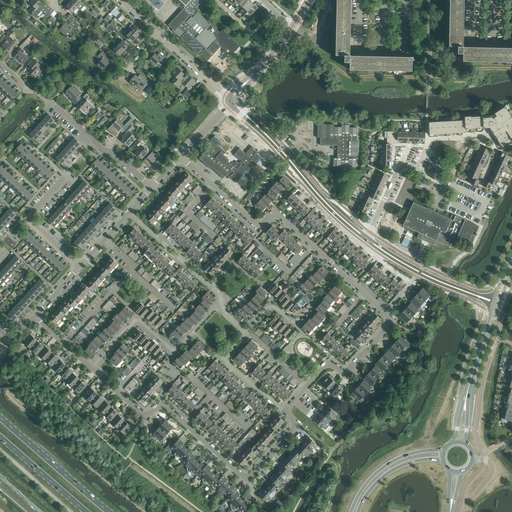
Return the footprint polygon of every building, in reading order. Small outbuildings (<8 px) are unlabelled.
[(44,6),(37,0),(32,0),(29,3),(33,6),(30,10),(33,13),(32,14),(38,19),(43,12),(45,14),(45,15),(48,18),(54,11),(46,3),(44,6)] [(184,8),(168,25),(169,26),(173,29),(172,30),(180,38),(196,53),(197,53),(198,54),(198,53),(199,54),(199,55),(200,55),(201,56),(202,56),(207,61),(208,61),(207,61),(212,56),(214,54),(220,47),(223,50),(224,53),(226,53),(226,50),(228,48),(233,53),(234,53),(239,47),(240,46),(239,46),(234,42),(235,41),(234,41),(227,35),(228,35),(227,34),(227,35),(222,30),(220,32),(197,12),(194,10),(196,8),(203,0),(179,0),(186,6),(184,7),(184,8)] [(243,0),(239,5),(243,8),(250,0),(249,0),(243,0)] [(243,8),(247,12),(254,4),(250,0),(243,8)] [(350,62),(350,68),(412,70),(412,59),(353,57),(354,51),(348,51),(349,0),(338,0),(337,55),(344,55),(344,62),(350,62)] [(463,61),(463,60),(511,60),(511,49),(467,48),(467,42),(461,42),(462,0),(450,0),(450,46),(449,46),(457,46),(457,53),(463,53),(463,61)] [(70,2),(66,7),(73,13),(77,8),(70,2)] [(254,4),(247,12),(251,16),(258,8),(254,4)] [(76,20),(70,14),(66,19),(70,23),(67,25),(65,23),(59,30),(65,35),(68,31),(72,35),(77,29),(76,28),(80,25),(75,21),(76,20)] [(88,26),(80,19),(78,22),(85,28),(88,26)] [(135,26),(130,31),(137,37),(142,32),(135,26)] [(130,31),(126,36),(133,42),(137,37),(130,31)] [(1,45),(10,53),(13,49),(13,48),(17,44),(17,43),(16,44),(12,41),(13,40),(10,37),(12,34),(10,32),(6,36),(3,39),(5,41),(1,45)] [(106,43),(99,36),(96,38),(104,45),(106,43)] [(104,45),(96,38),(94,41),(101,48),(104,45)] [(129,46),(120,38),(115,43),(117,45),(124,51),(129,46)] [(20,47),(22,49),(28,43),(25,41),(20,47)] [(124,51),(117,45),(113,49),(120,56),(124,51)] [(165,54),(157,47),(155,49),(159,53),(157,56),(155,54),(149,60),(155,66),(158,62),(162,65),(167,60),(163,56),(165,54)] [(28,53),(27,54),(24,51),(24,52),(21,50),(14,57),(14,58),(15,56),(18,59),(18,58),(21,61),(20,61),(21,62),(24,64),(31,56),(31,55),(28,53)] [(107,56),(102,52),(97,57),(101,61),(97,65),(103,70),(109,63),(107,61),(109,59),(114,63),(116,60),(109,54),(107,56)] [(27,66),(29,64),(31,66),(28,70),(28,69),(28,70),(36,77),(41,71),(41,72),(42,71),(39,69),(41,66),(42,66),(33,58),(33,59),(27,66)] [(144,73),(138,68),(136,70),(140,74),(137,77),(135,75),(129,82),(135,87),(139,84),(143,87),(148,81),(141,76),(144,73)] [(184,74),(177,68),(172,74),(176,77),(172,82),(177,87),(181,82),(188,88),(195,81),(189,76),(189,77),(188,75),(187,75),(184,78),(182,76),(184,74)] [(2,79),(0,81),(0,89),(6,83),(6,84),(9,81),(7,80),(4,82),(2,80),(2,79)] [(6,84),(6,83),(0,89),(0,90),(3,93),(10,87),(13,85),(11,83),(8,86),(6,84)] [(65,93),(71,98),(70,99),(75,105),(82,98),(79,96),(81,94),(72,86),(65,93)] [(12,89),(10,87),(3,93),(7,97),(13,90),(14,91),(16,89),(15,87),(12,89)] [(192,93),(188,89),(183,95),(187,98),(192,93)] [(14,91),(13,90),(7,97),(12,101),(18,94),(18,95),(20,92),(19,90),(16,93),(14,91)] [(82,105),(80,108),(82,111),(84,113),(86,114),(87,114),(88,115),(92,110),(92,109),(94,107),(92,105),(92,104),(90,102),(89,103),(87,100),(90,97),(87,94),(81,100),(83,102),(82,104),(82,105)] [(493,115),(493,116),(494,118),(493,119),(492,117),(477,118),(477,116),(464,117),(464,120),(428,122),(429,135),(434,134),(434,137),(437,137),(437,134),(446,134),(446,136),(449,136),(449,134),(458,133),(458,135),(461,135),(461,133),(466,133),(465,129),(489,128),(501,146),(502,146),(503,148),(511,141),(511,139),(511,138),(511,137),(511,117),(506,108),(505,109),(504,107),(494,113),(495,114),(493,115)] [(92,114),(95,117),(95,116),(98,119),(94,122),(99,127),(108,119),(102,114),(101,114),(99,112),(100,111),(97,109),(92,114)] [(55,120),(48,114),(44,119),(51,125),(50,125),(53,128),(54,126),(52,124),(55,120)] [(132,118),(125,125),(127,127),(134,120),(132,118)] [(48,128),(50,125),(51,125),(44,119),(41,122),(47,129),(49,132),(51,130),(48,128)] [(127,127),(125,125),(122,127),(116,121),(109,129),(116,135),(120,131),(122,133),(127,127)] [(45,132),(47,129),(41,122),(37,126),(44,133),(43,133),(45,136),(47,134),(45,132)] [(320,142),(320,145),(324,145),(325,146),(325,145),(334,146),(337,146),(337,148),(337,149),(337,152),(337,158),(333,158),(333,167),(333,166),(341,167),(340,169),(341,169),(348,169),(349,167),(356,167),(356,156),(358,156),(357,156),(358,149),(358,148),(358,141),(357,141),(357,128),(356,128),(349,128),(349,125),(342,125),(342,128),(334,127),(334,125),(326,125),(326,124),(326,125),(318,124),(317,138),(318,138),(320,138),(320,142)] [(121,140),(128,147),(136,139),(133,136),(134,135),(130,132),(134,128),(130,125),(124,131),(126,133),(124,135),(125,136),(121,140)] [(41,136),(43,133),(44,133),(37,126),(33,130),(40,137),(39,137),(42,140),(44,138),(41,136)] [(40,142),(38,139),(39,137),(40,137),(33,130),(30,135),(36,141),(38,144),(40,142)] [(387,132),(387,144),(392,144),(392,143),(397,143),(397,141),(397,132),(387,132)] [(220,141),(214,136),(206,145),(208,146),(204,151),(207,153),(206,154),(204,153),(199,158),(210,169),(212,168),(223,178),(226,175),(228,178),(230,176),(236,182),(247,171),(248,172),(253,167),(255,168),(257,165),(256,163),(261,158),(256,153),(257,151),(252,146),(245,153),(240,148),(234,154),(241,161),(239,163),(237,161),(233,166),(228,161),(229,160),(224,155),(226,152),(217,145),(220,141)] [(81,144),(74,138),(70,142),(77,148),(76,149),(79,151),(80,150),(78,147),(81,144)] [(135,153),(142,159),(148,152),(143,146),(145,143),(142,140),(137,145),(140,148),(135,153)] [(74,151),(76,149),(77,148),(70,142),(67,146),(73,152),(73,153),(75,155),(77,154),(74,151)] [(26,144),(24,147),(21,144),(15,151),(19,155),(25,148),(26,149),(28,146),(26,144)] [(71,155),(73,153),(73,152),(67,146),(63,150),(70,156),(69,157),(72,159),(73,158),(71,155)] [(481,146),(479,151),(490,157),(491,155),(487,153),(489,150),(481,146)] [(28,150),(26,149),(25,148),(19,155),(23,158),(29,151),(30,152),(32,150),(30,148),(28,150)] [(70,162),(67,159),(69,157),(70,156),(63,150),(60,154),(66,160),(66,161),(68,163),(70,162)] [(32,154),(30,152),(29,151),(23,158),(27,162),(33,155),(34,156),(36,153),(34,152),(32,154)] [(479,151),(476,156),(484,160),(486,157),(490,158),(490,157),(479,151)] [(146,159),(148,161),(146,163),(155,171),(163,162),(159,159),(158,160),(153,156),(155,155),(152,152),(146,159)] [(497,155),(496,156),(508,162),(510,157),(502,153),(501,156),(497,155)] [(64,163),(66,161),(66,160),(60,154),(56,158),(62,164),(62,165),(64,167),(66,165),(64,163)] [(40,157),(38,155),(36,158),(34,156),(33,155),(27,162),(31,165),(37,159),(38,159),(40,157)] [(476,156),(474,161),(486,166),(487,165),(483,163),(484,160),(476,156)] [(499,160),(498,163),(505,167),(508,162),(496,156),(495,158),(499,160)] [(42,159),(40,161),(38,159),(37,159),(31,165),(35,169),(41,162),(42,163),(44,161),(42,159)] [(97,159),(91,166),(95,170),(101,163),(102,164),(104,161),(103,160),(100,162),(97,159)] [(474,161),(472,166),(480,170),(481,166),(485,168),(486,166),(474,161)] [(48,164),(46,163),(44,165),(42,163),(41,162),(35,169),(39,173),(45,166),(46,167),(48,164)] [(101,163),(95,170),(99,173),(105,167),(106,167),(108,165),(106,163),(104,166),(102,164),(101,163)] [(492,164),(491,166),(503,171),(505,167),(498,163),(496,166),(492,164)] [(52,168),(50,166),(48,169),(46,167),(45,166),(39,173),(43,176),(49,170),(50,170),(52,168)] [(472,166),(470,171),(481,176),(482,175),(478,173),(480,170),(472,166)] [(494,170),(493,173),(501,176),(503,171),(491,166),(491,168),(494,170)] [(105,167),(99,173),(103,177),(109,170),(110,171),(112,169),(110,167),(108,169),(106,167),(105,167)] [(12,172),(10,170),(8,173),(6,171),(5,170),(0,175),(0,177),(3,180),(9,173),(10,174),(12,172)] [(54,174),(56,172),(54,170),(52,172),(50,170),(49,170),(43,176),(47,180),(53,174),(54,174)] [(109,170),(103,177),(107,181),(113,174),(114,175),(116,172),(114,170),(112,173),(110,171),(109,170)] [(379,171),(377,177),(387,181),(387,179),(386,178),(387,175),(379,171)] [(467,176),(469,177),(469,176),(475,179),(477,176),(480,178),(481,176),(470,171),(467,176)] [(192,178),(186,172),(182,177),(188,183),(192,178)] [(12,176),(10,174),(9,173),(3,180),(7,184),(13,177),(14,178),(16,175),(14,174),(12,176)] [(488,174),(487,176),(499,181),(501,176),(493,173),(492,176),(488,174)] [(113,174),(107,181),(111,184),(117,177),(118,178),(120,176),(118,174),(116,177),(114,175),(113,174)] [(284,176),(278,183),(277,183),(283,188),(284,189),(290,182),(284,176)] [(469,176),(469,177),(468,179),(470,180),(469,183),(477,186),(479,181),(475,179),(469,176)] [(490,179),(489,182),(495,185),(495,186),(496,186),(499,181),(487,176),(486,178),(490,179)] [(18,177),(16,180),(14,178),(13,177),(7,184),(11,187),(17,181),(18,181),(20,179),(18,177)] [(117,177),(111,184),(115,188),(121,181),(122,182),(124,179),(122,178),(120,180),(118,178),(117,177)] [(182,177),(178,181),(184,187),(188,183),(182,177)] [(377,177),(375,182),(383,185),(384,182),(386,183),(387,181),(377,177)] [(87,191),(91,187),(84,181),(85,180),(82,178),(81,180),(83,182),(81,184),(80,185),(87,191)] [(426,186),(428,187),(429,185),(419,180),(416,188),(424,191),(426,186)] [(22,181),(20,183),(18,181),(17,181),(11,187),(15,191),(21,184),(22,185),(24,183),(22,181)] [(121,181),(115,188),(119,191),(125,185),(126,185),(128,183),(126,181),(124,184),(122,182),(121,181)] [(178,181),(173,185),(180,192),(184,187),(178,181)] [(495,185),(489,182),(485,181),(482,186),(490,190),(492,187),(494,188),(495,186),(495,185)] [(77,189),(83,195),(87,191),(80,185),(81,184),(79,182),(77,184),(79,186),(77,188),(77,189)] [(277,182),(273,186),(279,192),(283,188),(277,183),(278,183),(277,182)] [(375,182),(372,186),(382,191),(383,189),(381,188),(383,185),(375,182)] [(24,187),(22,185),(21,184),(15,191),(19,195),(25,188),(26,189),(28,186),(26,185),(24,187)] [(125,185),(119,191),(123,195),(129,188),(130,189),(132,187),(130,185),(128,187),(126,185),(125,185)] [(173,185),(169,190),(176,196),(180,192),(173,185)] [(73,193),(80,199),(83,195),(77,189),(77,188),(75,186),(73,188),(76,190),(74,192),(73,193)] [(273,186),(268,191),(269,192),(275,197),(279,192),(273,186)] [(372,186),(370,191),(378,195),(380,192),(381,193),(382,191),(372,186)] [(32,190),(30,188),(28,191),(26,189),(25,188),(19,195),(23,198),(29,192),(30,192),(32,190)] [(129,188),(123,195),(127,199),(133,192),(134,193),(136,190),(134,189),(132,191),(130,189),(129,188)] [(70,196),(69,197),(76,203),(80,199),(73,193),(74,192),(71,190),(70,192),(72,194),(70,196)] [(169,190),(165,194),(166,195),(172,200),(176,196),(169,190)] [(370,191),(368,196),(374,199),(376,200),(378,201),(378,199),(377,198),(378,195),(370,191)] [(34,196),(36,194),(34,192),(32,194),(30,192),(29,192),(23,198),(27,202),(33,196),(34,196)] [(254,194),(252,192),(245,198),(248,201),(254,194)] [(269,192),(266,196),(265,196),(271,201),(272,202),(276,197),(275,197),(269,192)] [(297,197),(292,193),(286,200),(291,204),(297,197)] [(66,201),(72,207),(76,203),(69,197),(70,196),(68,194),(66,196),(68,198),(66,200),(66,201)] [(364,194),(362,199),(370,203),(371,200),(373,201),(374,199),(368,196),(364,194)] [(162,200),(169,206),(171,208),(175,203),(173,201),(172,200),(166,195),(162,200)] [(265,196),(266,196),(265,195),(261,199),(267,206),(271,201),(265,196)] [(301,201),(297,197),(291,204),(295,208),(301,201)] [(62,205),(69,211),(72,207),(66,201),(66,200),(64,198),(62,200),(65,202),(63,204),(62,205)] [(216,202),(212,198),(206,204),(210,209),(216,202)] [(267,206),(261,199),(254,206),(261,212),(267,206)] [(362,199),(360,204),(369,209),(370,207),(368,206),(370,203),(362,199)] [(162,200),(158,204),(165,210),(169,206),(162,200)] [(306,205),(301,201),(295,208),(300,212),(306,205)] [(59,209),(65,215),(69,211),(62,205),(63,204),(60,202),(59,204),(61,206),(59,208),(59,209)] [(215,213),(221,206),(216,202),(210,209),(215,213)] [(454,221),(453,220),(413,202),(403,225),(419,233),(417,238),(434,245),(436,240),(452,248),(456,239),(467,244),(471,246),(476,235),(472,234),(476,225),(455,216),(454,218),(455,219),(454,221)] [(117,209),(110,203),(106,207),(113,214),(112,214),(115,217),(116,215),(114,212),(117,209)] [(158,204),(154,208),(161,215),(165,210),(158,204)] [(369,209),(360,204),(357,209),(365,213),(367,210),(369,210),(369,209)] [(310,210),(306,205),(300,212),(304,216),(310,210)] [(62,219),(65,215),(59,209),(59,208),(57,206),(55,208),(58,210),(56,212),(55,213),(62,219)] [(219,217),(225,210),(221,206),(215,213),(219,217)] [(113,214),(106,207),(102,211),(109,218),(108,218),(111,220),(113,219),(110,216),(112,214),(113,214)] [(154,208),(150,213),(157,219),(161,215),(154,208)] [(16,215),(10,209),(6,213),(12,219),(12,220),(14,222),(16,220),(13,218),(16,215)] [(315,211),(313,209),(304,218),(309,222),(315,216),(313,214),(315,211)] [(58,223),(62,219),(55,213),(56,212),(53,210),(52,212),(54,214),(52,216),(51,217),(58,223)] [(229,215),(230,214),(225,210),(219,217),(223,221),(224,221),(229,215)] [(109,218),(102,211),(99,215),(105,222),(107,224),(109,223),(106,220),(108,218),(109,218)] [(12,219),(6,213),(2,217),(9,223),(8,224),(11,226),(12,224),(10,222),(12,220),(12,219)] [(150,213),(146,217),(153,224),(155,221),(156,222),(157,222),(159,221),(157,219),(150,213)] [(318,213),(315,216),(309,222),(313,226),(320,220),(317,218),(320,215),(318,213)] [(54,227),(58,223),(51,217),(52,216),(50,214),(48,216),(50,218),(47,221),(54,227)] [(105,222),(99,215),(95,219),(102,225),(101,226),(104,228),(105,227),(103,224),(105,222)] [(227,226),(233,219),(229,215),(224,221),(223,221),(227,226)] [(9,223),(2,217),(0,219),(0,222),(5,227),(4,228),(7,230),(9,228),(6,226),(8,224),(9,223)] [(324,219),(322,217),(320,220),(313,226),(318,230),(324,224),(322,222),(324,219)] [(102,225),(95,219),(92,223),(98,229),(98,230),(100,232),(102,231),(99,228),(101,226),(102,225)] [(232,230),(238,223),(233,219),(227,226),(232,230)] [(326,221),(324,224),(318,230),(322,235),(329,228),(326,226),(329,223),(326,221)] [(98,229),(92,223),(88,227),(95,233),(94,234),(96,236),(98,235),(96,232),(98,230),(98,229)] [(177,227),(172,223),(165,231),(170,235),(177,227)] [(236,234),(242,227),(238,223),(232,230),(236,234)] [(277,230),(272,225),(266,232),(271,236),(277,230)] [(95,233),(88,227),(84,231),(91,237),(90,238),(93,240),(94,239),(92,236),(94,234),(95,233)] [(174,239),(181,231),(177,227),(170,235),(174,239)] [(240,238),(247,231),(242,227),(236,234),(235,235),(239,239),(240,238)] [(139,233),(134,228),(128,235),(130,237),(128,239),(131,242),(133,239),(139,233)] [(337,231),(335,229),(326,238),(331,242),(337,236),(334,233),(337,231)] [(281,234),(277,230),(271,236),(269,238),(274,242),(278,238),(281,234)] [(91,237),(84,231),(81,235),(87,241),(87,242),(89,244),(91,242),(88,240),(90,238),(91,237)] [(178,243),(185,235),(181,231),(174,239),(178,243)] [(251,235),(247,231),(240,238),(245,242),(245,245),(246,245),(246,246),(254,236),(252,234),(251,235)] [(288,235),(284,231),(281,234),(278,238),(282,242),(288,235)] [(143,237),(139,233),(133,239),(137,243),(143,237)] [(342,235),(339,233),(337,236),(331,242),(335,246),(341,240),(339,238),(342,235)] [(23,240),(27,244),(33,237),(34,238),(36,236),(35,234),(32,236),(29,234),(23,240)] [(87,241),(81,235),(77,239),(84,245),(83,246),(85,248),(87,246),(85,244),(87,242),(87,241)] [(188,243),(190,240),(185,235),(178,243),(183,247),(188,243)] [(293,239),(288,235),(282,242),(286,246),(293,239)] [(27,244),(31,248),(37,241),(38,242),(40,239),(38,238),(36,240),(34,238),(33,237),(27,244)] [(142,247),(148,241),(143,237),(137,243),(142,247)] [(344,237),(341,240),(335,246),(340,251),(341,250),(341,249),(346,244),(344,242),(346,239),(344,237)] [(84,245),(77,239),(73,243),(80,249),(79,250),(82,252),(83,250),(81,248),(83,246),(84,245)] [(297,243),(293,239),(286,246),(291,250),(297,243)] [(196,242),(194,240),(192,242),(189,244),(185,249),(187,251),(193,245),(193,246),(194,244),(195,242),(196,242)] [(351,242),(349,240),(346,244),(341,249),(341,250),(345,254),(351,247),(349,245),(351,242)] [(37,241),(31,248),(35,251),(41,245),(42,245),(44,243),(42,241),(40,244),(38,242),(37,241)] [(152,245),(148,241),(142,247),(146,251),(150,247),(151,247),(152,245)] [(191,256),(197,250),(194,247),(195,246),(196,246),(197,244),(195,242),(194,244),(193,246),(193,245),(187,251),(186,252),(191,256)] [(296,254),(302,247),(297,243),(291,250),(296,254)] [(226,247),(222,252),(228,258),(233,253),(229,250),(231,248),(227,244),(225,246),(225,247),(226,247)] [(354,244),(351,247),(345,254),(349,258),(355,251),(353,249),(356,246),(354,244)] [(35,251),(39,255),(45,248),(46,249),(48,247),(46,245),(44,247),(42,245),(41,245),(35,251)] [(155,247),(152,245),(151,247),(150,247),(146,251),(144,253),(147,255),(151,251),(155,247)] [(45,248),(39,255),(43,259),(49,252),(50,253),(52,250),(50,249),(48,251),(46,249),(45,248)] [(360,250),(358,248),(355,251),(349,258),(354,262),(360,255),(358,253),(360,250)] [(159,255),(155,250),(153,253),(149,257),(153,261),(159,255)] [(196,260),(202,254),(197,250),(191,256),(196,260)] [(43,259),(47,262),(53,256),(54,256),(56,254),(54,252),(52,255),(50,253),(49,252),(43,259)] [(228,258),(222,252),(218,256),(224,262),(228,258)] [(245,252),(237,261),(242,266),(248,259),(245,257),(247,254),(245,252)] [(362,252),(360,255),(354,262),(358,266),(364,259),(362,257),(365,254),(362,252)] [(19,266),(22,262),(16,256),(16,255),(14,253),(12,254),(12,255),(15,257),(13,259),(12,260),(19,266)] [(164,259),(159,255),(153,261),(158,265),(164,259)] [(53,256),(47,262),(51,266),(57,259),(58,260),(60,257),(58,256),(56,258),(54,256),(53,256)] [(224,262),(218,256),(214,260),(220,267),(224,262)] [(367,256),(364,259),(358,266),(363,270),(369,263),(367,261),(369,258),(367,256)] [(15,270),(19,266),(12,260),(13,259),(10,257),(9,259),(11,261),(9,263),(8,264),(15,270)] [(111,257),(107,262),(114,268),(118,263),(111,257)] [(51,266),(55,269),(61,263),(62,264),(64,261),(62,259),(60,262),(58,260),(57,259),(51,266)] [(168,263),(164,259),(158,265),(162,269),(168,263)] [(246,270),(252,263),(248,259),(242,266),(246,270)] [(220,267),(214,260),(211,263),(210,265),(216,271),(220,267)] [(11,274),(15,270),(8,264),(9,263),(7,261),(5,263),(7,265),(5,267),(5,268),(11,274)] [(114,268),(107,262),(103,266),(109,273),(114,268)] [(61,263),(55,269),(59,273),(65,267),(66,267),(68,265),(66,263),(64,266),(62,264),(61,263)] [(173,267),(168,263),(162,269),(166,274),(173,267)] [(250,274),(257,267),(252,263),(246,270),(250,274)] [(323,278),(329,272),(320,264),(319,265),(319,267),(320,268),(316,272),(323,278)] [(5,268),(5,267),(3,265),(1,267),(4,269),(2,271),(1,272),(8,278),(11,274),(5,268)] [(210,265),(205,269),(212,276),(216,271),(210,265)] [(255,278),(261,271),(259,269),(261,267),(259,265),(257,267),(250,274),(255,278)] [(379,269),(374,265),(368,272),(372,276),(379,269)] [(109,273),(103,266),(99,271),(105,277),(109,273)] [(177,271),(173,267),(166,274),(171,278),(173,276),(177,271)] [(183,273),(179,269),(177,271),(173,276),(177,280),(183,273)] [(383,273),(379,269),(372,276),(377,280),(383,273)] [(99,271),(95,275),(101,281),(105,277),(99,271)] [(323,278),(316,272),(312,276),(312,277),(318,282),(319,283),(323,278)] [(181,284),(188,277),(183,273),(177,280),(181,284)] [(387,277),(383,273),(377,280),(381,284),(387,277)] [(101,281),(95,275),(91,280),(97,286),(101,281)] [(312,276),(311,275),(307,280),(314,286),(318,282),(312,277),(312,276)] [(192,281),(188,277),(181,284),(186,288),(192,281)] [(392,281),(387,277),(381,284),(386,288),(388,287),(387,286),(392,282),(392,281)] [(41,279),(37,283),(44,289),(43,290),(46,292),(47,290),(45,288),(48,285),(41,279)] [(91,280),(86,284),(93,290),(97,286),(91,280)] [(314,286),(307,280),(303,284),(303,285),(309,290),(310,291),(314,286)] [(398,284),(393,280),(392,281),(392,282),(387,286),(388,287),(392,290),(398,284)] [(197,285),(192,281),(186,288),(191,292),(197,285)] [(37,283),(33,287),(40,293),(39,294),(42,296),(44,294),(41,292),(43,290),(44,289),(37,283)] [(278,287),(274,283),(268,289),(272,294),(278,287)] [(90,290),(84,284),(79,288),(86,294),(90,290)] [(302,284),(298,288),(305,294),(309,290),(303,285),(303,284),(302,284)] [(402,288),(398,284),(392,290),(396,295),(402,288)] [(342,291),(335,285),(331,290),(338,296),(342,291)] [(267,292),(260,286),(256,291),(258,293),(263,297),(267,292)] [(417,294),(424,301),(429,296),(430,297),(432,297),(433,296),(422,286),(419,289),(421,291),(420,292),(419,292),(417,294)] [(40,293),(33,287),(30,291),(37,297),(36,298),(38,300),(40,298),(38,296),(39,294),(40,293)] [(277,298),(283,291),(278,287),(272,294),(277,298)] [(79,288),(75,293),(82,299),(86,294),(79,288)] [(338,296),(331,290),(327,294),(334,301),(336,303),(340,298),(338,296)] [(30,291),(26,295),(33,301),(32,302),(35,304),(36,302),(34,300),(36,298),(37,297),(30,291)] [(286,297),(287,295),(283,291),(277,298),(281,302),(285,297),(286,297)] [(208,292),(201,299),(203,300),(208,305),(208,304),(214,298),(208,292)] [(75,293),(71,297),(78,303),(82,299),(75,293)] [(263,297),(258,293),(254,297),(260,303),(265,299),(263,297)] [(334,301),(327,294),(323,299),(324,300),(330,305),(334,301)] [(424,301),(417,294),(414,297),(415,297),(414,299),(411,297),(409,300),(409,301),(410,301),(421,311),(420,310),(426,303),(424,301)] [(33,301),(26,295),(23,299),(29,305),(29,306),(31,308),(33,306),(30,304),(32,302),(33,301)] [(78,303),(71,297),(67,301),(67,302),(72,306),(74,308),(78,303)] [(260,303),(254,297),(250,301),(256,308),(260,303)] [(290,301),(286,297),(285,297),(281,302),(279,303),(284,308),(290,301)] [(23,299),(19,303),(26,309),(25,310),(27,312),(29,310),(27,308),(29,306),(29,305),(23,299)] [(66,300),(61,304),(68,310),(72,306),(67,302),(67,301),(66,300)] [(203,300),(199,304),(206,311),(210,306),(208,304),(208,305),(203,300)] [(324,300),(320,304),(326,310),(331,306),(330,305),(324,300)] [(256,308),(250,301),(246,306),(251,311),(252,312),(256,308)] [(284,308),(288,312),(290,310),(294,305),(290,301),(284,308)] [(415,318),(421,311),(410,301),(409,301),(407,304),(409,306),(408,307),(407,307),(405,309),(415,318)] [(138,313),(144,307),(140,302),(134,309),(138,313)] [(19,303),(15,307),(22,313),(21,313),(24,316),(25,314),(23,312),(25,310),(26,309),(19,303)] [(297,316),(303,309),(296,303),(294,305),(290,310),(297,316)] [(68,310),(61,304),(57,309),(64,315),(68,310)] [(206,311),(199,304),(195,309),(196,310),(202,315),(206,311)] [(326,310),(320,304),(315,309),(318,311),(322,315),(323,314),(326,310)] [(246,306),(245,305),(241,309),(246,315),(247,316),(251,311),(246,306)] [(133,312),(126,306),(122,311),(128,317),(133,312)] [(22,313),(15,307),(12,311),(18,317),(20,320),(22,318),(19,316),(21,313),(22,313)] [(149,310),(144,307),(138,313),(143,317),(145,316),(144,315),(149,311),(149,310)] [(241,309),(240,308),(234,315),(240,321),(246,315),(241,309)] [(60,319),(64,315),(57,309),(53,313),(60,319)] [(144,315),(145,316),(149,320),(155,313),(150,309),(149,310),(149,311),(144,315)] [(192,314),(199,320),(203,316),(202,315),(196,310),(195,309),(191,313),(192,314)] [(414,318),(405,309),(402,312),(403,312),(402,314),(400,312),(397,315),(408,325),(409,324),(409,323),(408,322),(410,319),(412,321),(414,318)] [(18,317),(12,311),(8,315),(15,321),(14,321),(16,324),(18,322),(16,320),(18,317)] [(128,317),(122,311),(118,315),(123,320),(123,321),(124,322),(128,317)] [(314,316),(321,322),(325,317),(323,314),(322,315),(318,311),(314,316)] [(60,319),(53,313),(49,318),(58,326),(62,321),(60,319)] [(159,317),(155,313),(149,320),(153,324),(154,323),(159,317)] [(277,319),(271,313),(265,319),(271,325),(277,319)] [(381,319),(374,313),(370,318),(377,324),(381,319)] [(118,315),(117,314),(112,319),(114,321),(114,320),(119,325),(123,321),(123,320),(118,315)] [(192,314),(188,319),(194,324),(195,325),(199,320),(192,314)] [(164,321),(165,320),(160,316),(159,317),(154,323),(159,327),(164,321)] [(321,322),(314,316),(311,320),(310,320),(316,325),(317,326),(321,322)] [(187,318),(183,322),(190,328),(194,324),(188,319),(187,318)] [(370,318),(366,322),(373,328),(377,324),(370,318)] [(282,323),(277,319),(271,325),(274,328),(273,329),(275,331),(275,330),(277,329),(282,323)] [(310,320),(311,320),(310,319),(305,324),(312,330),(316,325),(310,320)] [(114,320),(114,321),(110,325),(117,331),(121,326),(119,325),(114,320)] [(366,322),(364,320),(360,324),(362,326),(369,333),(373,328),(366,322)] [(183,322),(179,327),(185,332),(186,333),(190,328),(183,322)] [(281,333),(287,326),(282,322),(282,323),(277,329),(275,330),(280,334),(281,333)] [(312,330),(305,324),(301,328),(308,334),(312,330)] [(117,331),(110,325),(107,329),(106,329),(112,335),(113,336),(117,331)] [(179,327),(178,326),(174,330),(181,336),(185,332),(179,327)] [(292,330),(291,330),(287,326),(281,333),(286,337),(286,336),(292,330)] [(369,333),(362,326),(358,331),(364,337),(369,333)] [(106,329),(107,329),(106,328),(101,333),(108,339),(112,335),(106,329)] [(142,334),(136,328),(130,335),(136,341),(137,340),(142,334)] [(289,342),(297,333),(292,329),(291,330),(292,330),(286,336),(286,337),(285,338),(289,342)] [(181,336),(174,330),(168,337),(175,343),(181,336)] [(364,337),(358,331),(354,335),(357,338),(355,341),(359,345),(361,342),(361,341),(364,337)] [(35,335),(32,333),(21,344),(22,344),(22,345),(24,345),(25,343),(30,348),(37,341),(33,337),(35,335)] [(104,344),(108,339),(101,333),(99,336),(97,334),(96,335),(97,336),(98,337),(97,337),(103,343),(104,344)] [(137,340),(141,344),(147,338),(147,339),(148,338),(143,333),(142,334),(137,340)] [(332,337),(327,333),(321,340),(326,344),(332,337)] [(410,345),(399,334),(396,337),(399,340),(397,341),(396,340),(394,343),(402,350),(404,352),(410,345)] [(99,347),(103,343),(97,337),(98,337),(97,336),(94,340),(92,338),(91,339),(99,347)] [(336,341),(332,337),(326,344),(330,348),(336,341)] [(145,349),(147,348),(147,347),(151,343),(151,342),(147,339),(147,338),(141,344),(140,345),(145,349)] [(99,347),(91,339),(90,339),(86,343),(88,345),(88,346),(89,346),(95,351),(99,347)] [(258,346),(252,340),(247,344),(254,351),(258,346)] [(41,344),(37,341),(30,348),(36,353),(35,354),(35,356),(36,357),(46,345),(43,343),(41,344)] [(147,348),(151,351),(157,345),(153,341),(151,342),(151,343),(147,347),(147,348)] [(205,347),(198,341),(192,347),(199,354),(205,347)] [(341,345),(336,341),(330,348),(334,352),(341,345)] [(402,350),(394,343),(392,345),(389,345),(389,346),(386,349),(397,359),(398,359),(397,359),(398,358),(398,356),(397,355),(402,350)] [(46,344),(46,345),(36,357),(35,357),(36,357),(36,356),(37,356),(39,357),(40,355),(45,360),(52,353),(48,349),(50,347),(46,344)] [(123,344),(119,349),(125,355),(129,350),(123,344)] [(254,351),(247,344),(243,349),(250,355),(254,351)] [(157,345),(151,351),(155,355),(156,355),(160,351),(162,349),(157,345)] [(345,350),(341,345),(334,352),(339,356),(345,350)] [(95,351),(89,346),(85,351),(92,357),(96,352),(95,351)] [(201,356),(199,354),(192,347),(188,352),(193,356),(195,358),(197,356),(199,358),(201,356)] [(125,355),(119,349),(114,353),(115,354),(121,359),(125,355)] [(250,355),(243,349),(239,353),(246,359),(250,355)] [(397,359),(386,349),(384,351),(386,354),(385,355),(384,354),(381,357),(389,364),(394,359),(395,360),(397,359)] [(188,352),(186,350),(182,355),(189,361),(193,356),(188,352)] [(350,354),(345,350),(339,356),(343,360),(350,354)] [(164,355),(160,351),(156,355),(155,355),(154,357),(158,361),(164,355)] [(56,356),(52,353),(45,360),(51,365),(50,366),(50,368),(50,369),(61,357),(58,355),(56,356)] [(246,359),(239,353),(233,360),(240,366),(246,359)] [(115,354),(109,361),(116,367),(122,360),(121,359),(115,354)] [(164,355),(158,361),(163,366),(169,359),(164,355)] [(189,361),(182,355),(178,359),(184,364),(185,365),(189,361)] [(64,360),(61,357),(50,369),(51,369),(53,369),(54,368),(59,373),(66,365),(62,362),(64,360)] [(389,364),(381,357),(379,359),(380,360),(378,362),(376,360),(373,363),(374,363),(386,374),(385,373),(385,372),(385,370),(384,369),(389,364)] [(177,358),(173,363),(180,369),(184,364),(178,359),(177,358)] [(219,365),(215,360),(209,367),(213,371),(219,365)] [(374,363),(372,366),(374,368),(373,370),(372,369),(369,372),(377,379),(382,373),(383,375),(385,374),(386,374),(374,363)] [(70,369),(66,365),(59,373),(64,378),(63,379),(64,381),(63,382),(74,371),(75,370),(72,367),(70,369)] [(224,369),(219,365),(213,371),(218,375),(224,369)] [(258,365),(252,372),(256,376),(263,369),(258,365)] [(224,369),(218,375),(217,376),(221,380),(222,379),(227,374),(228,374),(228,373),(224,369)] [(267,373),(263,369),(256,376),(261,380),(267,374),(267,373)] [(267,374),(261,380),(263,382),(265,384),(272,376),(270,375),(270,374),(272,373),(269,370),(267,373),(267,374)] [(74,371),(63,382),(64,383),(66,383),(67,382),(72,387),(79,379),(75,375),(77,374),(74,371)] [(377,379),(369,372),(367,374),(368,375),(366,376),(364,374),(361,377),(362,378),(374,388),(373,387),(373,385),(372,384),(377,379)] [(226,384),(232,378),(228,374),(227,374),(222,379),(221,380),(226,384)] [(163,381),(157,375),(154,378),(153,377),(151,379),(153,380),(159,386),(163,381)] [(333,377),(330,375),(320,386),(322,387),(324,385),(329,390),(336,383),(333,380),(333,381),(331,380),(333,377)] [(272,376),(265,384),(270,388),(277,381),(272,376)] [(236,382),(232,378),(226,384),(230,389),(236,382)] [(365,394),(370,388),(371,389),(373,389),(373,388),(374,389),(374,388),(362,378),(360,381),(362,383),(361,385),(360,384),(358,387),(365,394)] [(83,383),(79,379),(72,387),(78,392),(77,393),(77,394),(77,395),(78,395),(88,384),(85,381),(83,383)] [(159,386),(153,380),(148,384),(155,390),(159,386)] [(277,381),(270,388),(274,392),(281,385),(277,381)] [(177,385),(174,382),(172,385),(173,385),(167,392),(172,396),(178,389),(175,387),(177,385)] [(241,386),(236,382),(230,389),(232,390),(230,393),(233,395),(235,393),(241,386)] [(338,385),(336,383),(329,390),(334,395),(333,397),(334,397),(334,398),(334,399),(344,388),(341,385),(339,387),(338,386),(338,385)] [(155,390),(148,384),(144,388),(151,395),(155,390)] [(281,385),(274,392),(279,396),(285,389),(287,387),(285,385),(283,387),(281,385)] [(92,386),(81,397),(82,397),(82,398),(84,398),(85,397),(90,402),(97,394),(93,390),(95,389),(92,386)] [(245,390),(241,386),(235,393),(239,397),(245,390)] [(182,394),(180,391),(182,389),(180,387),(178,389),(172,396),(176,400),(182,394)] [(365,394),(358,387),(355,389),(356,390),(355,391),(352,389),(350,392),(361,403),(361,402),(362,400),(360,399),(365,394)] [(151,395),(144,388),(140,393),(147,399),(151,395)] [(290,393),(285,389),(279,396),(283,401),(290,393)] [(249,394),(245,390),(239,397),(243,401),(250,394),(249,394)] [(182,394),(176,400),(181,404),(187,398),(189,395),(186,393),(185,394),(183,392),(182,394)] [(147,399),(140,393),(136,397),(143,404),(147,399)] [(245,403),(253,395),(250,393),(249,394),(250,394),(243,401),(244,401),(243,401),(245,403)] [(97,394),(90,402),(96,407),(95,408),(95,409),(96,410),(106,399),(103,396),(101,398),(97,394)] [(259,401),(255,397),(248,404),(253,408),(259,401)] [(185,408),(191,402),(187,398),(181,404),(185,408)] [(106,399),(96,410),(98,411),(99,409),(104,414),(111,407),(107,403),(109,401),(106,399)] [(264,405),(259,401),(253,408),(258,412),(264,405)] [(190,413),(196,406),(191,402),(185,408),(190,413)] [(262,416),(268,409),(264,405),(258,412),(262,416)] [(324,411),(322,414),(332,422),(332,420),(331,419),(336,414),(327,405),(322,409),(324,411)] [(115,410),(111,407),(104,414),(110,419),(109,420),(109,422),(110,423),(109,424),(119,412),(119,413),(120,412),(117,409),(115,410)] [(200,411),(200,412),(194,419),(197,422),(197,421),(199,423),(206,415),(201,410),(200,411)] [(119,413),(119,412),(109,424),(111,424),(112,423),(118,428),(125,420),(121,417),(122,415),(119,413)] [(511,415),(505,414),(503,413),(500,422),(511,425),(511,422),(511,421),(511,415)] [(209,420),(207,418),(209,416),(207,414),(206,415),(199,423),(203,427),(209,420)] [(318,414),(314,419),(325,430),(332,422),(322,414),(320,416),(318,414)] [(280,426),(284,422),(277,416),(275,418),(273,417),(272,419),(273,420),(280,426)] [(163,423),(159,427),(167,434),(172,428),(173,429),(174,429),(175,429),(164,418),(161,421),(163,423)] [(213,419),(211,422),(209,420),(203,427),(208,431),(209,430),(214,424),(214,423),(216,422),(213,419)] [(129,424),(125,420),(118,428),(123,433),(122,434),(122,436),(123,436),(123,437),(133,425),(130,423),(129,424)] [(276,431),(280,426),(273,420),(269,425),(271,426),(276,431)] [(213,434),(219,427),(214,423),(214,424),(209,430),(213,434)] [(224,431),(221,429),(223,427),(221,425),(219,427),(213,434),(217,438),(224,431)] [(271,426),(267,431),(274,437),(278,432),(276,431),(271,426)] [(167,434),(159,427),(156,431),(154,429),(151,433),(162,443),(163,443),(163,442),(163,440),(162,439),(167,434)] [(228,435),(224,431),(217,438),(222,442),(228,435)] [(274,437),(267,431),(263,435),(270,441),(274,437)] [(226,446),(232,439),(228,435),(222,442),(226,446)] [(270,441),(263,435),(259,440),(266,446),(270,441)] [(307,436),(303,440),(305,442),(303,445),(312,453),(313,453),(313,451),(312,450),(317,445),(307,436)] [(184,443),(179,439),(170,448),(176,453),(175,454),(175,456),(176,457),(184,447),(182,445),(184,443)] [(231,450),(237,444),(232,439),(226,446),(231,450)] [(266,446),(259,440),(255,444),(262,450),(266,446)] [(255,444),(251,448),(256,453),(255,453),(257,455),(262,450),(255,444)] [(299,445),(295,450),(294,450),(302,457),(304,459),(309,453),(310,454),(312,454),(312,453),(303,445),(300,447),(299,445)] [(187,449),(184,447),(176,457),(178,457),(179,456),(185,461),(192,454),(193,452),(189,447),(187,449)] [(245,451),(252,457),(255,453),(256,453),(251,448),(249,447),(245,451)] [(290,455),(288,457),(298,466),(298,465),(298,464),(297,462),(302,457),(294,450),(295,450),(293,448),(288,453),(290,455)] [(248,462),(252,457),(245,451),(243,453),(241,451),(240,452),(239,453),(241,456),(248,462)] [(192,454),(185,461),(183,463),(188,468),(187,469),(187,471),(188,471),(197,462),(194,460),(196,458),(192,454)] [(241,456),(237,460),(243,466),(248,462),(241,456)] [(280,462),(282,464),(289,471),(294,466),(295,467),(297,466),(298,466),(288,457),(286,460),(284,458),(280,462)] [(199,464),(197,462),(188,471),(189,472),(190,472),(191,471),(197,476),(199,474),(205,466),(201,462),(199,464)] [(207,464),(205,466),(199,474),(204,479),(203,480),(203,482),(204,482),(212,473),(210,470),(212,469),(207,464)] [(282,464),(277,469),(279,470),(277,473),(287,482),(287,481),(287,479),(286,478),(291,473),(289,471),(282,464)] [(215,475),(212,473),(204,482),(204,483),(206,483),(207,482),(213,487),(215,485),(214,485),(221,477),(217,473),(215,475)] [(269,478),(270,480),(271,480),(278,487),(283,481),(284,482),(286,482),(287,482),(277,473),(275,475),(273,473),(269,478)] [(223,475),(221,477),(214,485),(215,485),(220,490),(219,491),(219,493),(228,484),(226,481),(227,479),(223,475)] [(270,480),(266,484),(268,486),(266,488),(276,497),(276,496),(276,495),(275,494),(280,488),(278,487),(271,480),(270,480)] [(231,486),(228,484),(219,493),(220,494),(222,494),(223,493),(228,498),(235,490),(237,488),(232,484),(231,486)] [(262,489),(258,494),(267,502),(272,497),(273,498),(275,498),(276,497),(266,488),(264,491),(262,489)] [(240,494),(235,490),(228,498),(227,500),(232,505),(231,506),(231,507),(232,508),(240,498),(238,496),(240,494)] [(243,501),(240,498),(232,508),(232,509),(234,509),(235,507),(240,511),(241,511),(249,503),(245,499),(243,501)]
